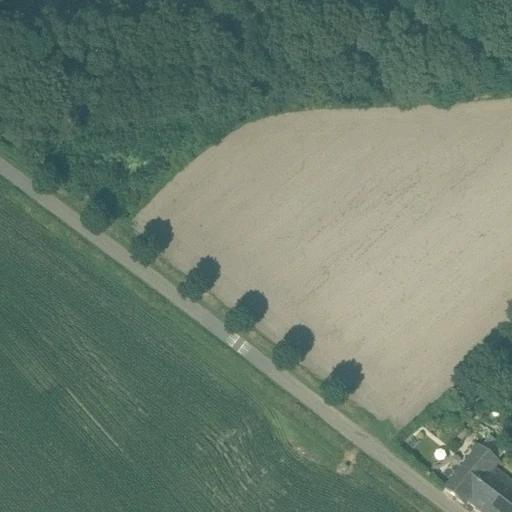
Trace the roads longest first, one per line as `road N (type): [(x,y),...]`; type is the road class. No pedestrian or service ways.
road 1 (unclassified): [(455,511),(0,166)]
road 2 (track): [(413,0),(0,31)]
